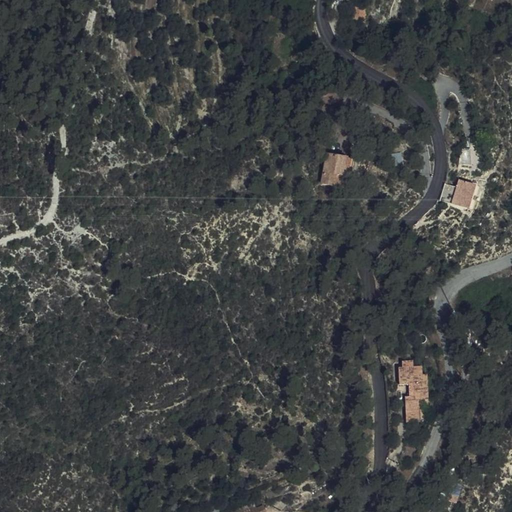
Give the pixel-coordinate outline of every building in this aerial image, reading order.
[(322,184),(334,186),(334,184),(346,186),(346,181),(350,181),(354,160),(327,155),(322,184)] [(451,203),(469,209),(478,184),(460,178),(451,203)] [(445,183),(441,200),(451,203),(456,186),(445,183)] [(407,423),(419,423),(418,400),(427,400),(426,375),(422,375),(421,367),(413,367),(413,361),(402,362),(402,367),(399,368),(399,385),(408,384),(409,397),(405,397),(407,423)] [(418,400),(419,423),(428,422),(427,400),(418,400)] [(463,487),(455,484),(449,501),(457,503),(463,487)] [(266,511),(263,505),(257,508),(254,503),(232,511),(266,511)]
